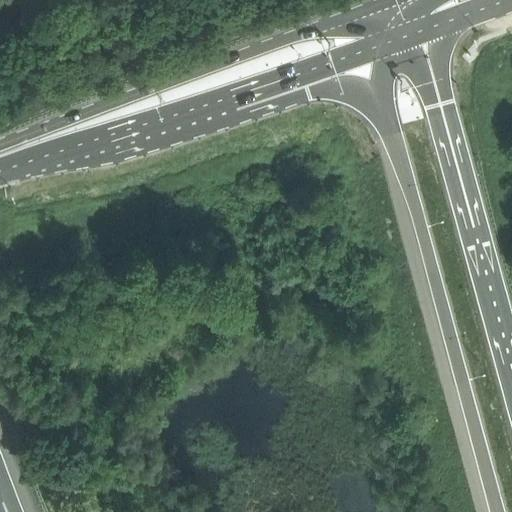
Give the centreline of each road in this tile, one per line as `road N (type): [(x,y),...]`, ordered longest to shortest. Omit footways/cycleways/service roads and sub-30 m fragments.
road 1 (motorway): [(371,51),(497,511)]
road 2 (primary): [(379,4),(0,145)]
road 3 (primary): [(0,170),(371,51)]
road 4 (motorway): [(511,370),(419,33)]
